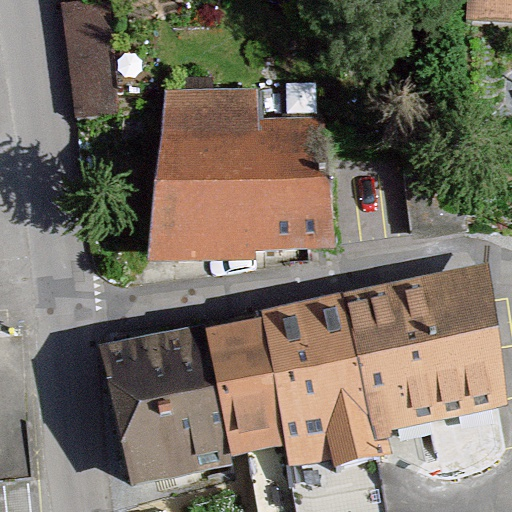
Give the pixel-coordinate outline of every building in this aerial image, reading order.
[(511,0),(467,0),(467,24),(511,26),(511,0)] [(259,97),(167,98),(149,270),(258,268),(258,259),(338,257),(329,127),(259,127),(259,97)] [(489,270),(344,300),(375,447),(388,445),(391,444),(390,438),(508,413),(489,270)] [(375,447),(344,300),(262,317),(263,324),(205,336),(232,464),(286,453),(290,475),(333,465),(335,474),(392,462),(388,445),(375,447)] [(204,330),(101,352),(131,493),(234,471),(232,464),(205,336),(204,330)]
